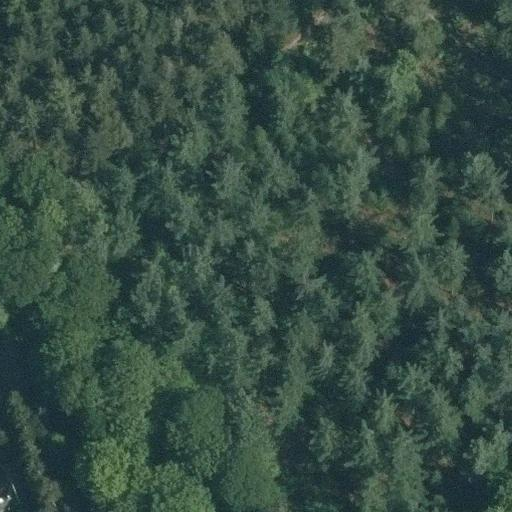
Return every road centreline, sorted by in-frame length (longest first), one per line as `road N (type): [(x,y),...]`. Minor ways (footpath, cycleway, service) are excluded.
road 1 (track): [(335,0),(0,303)]
road 2 (track): [(0,284),(221,511)]
road 3 (track): [(408,0),(511,101)]
